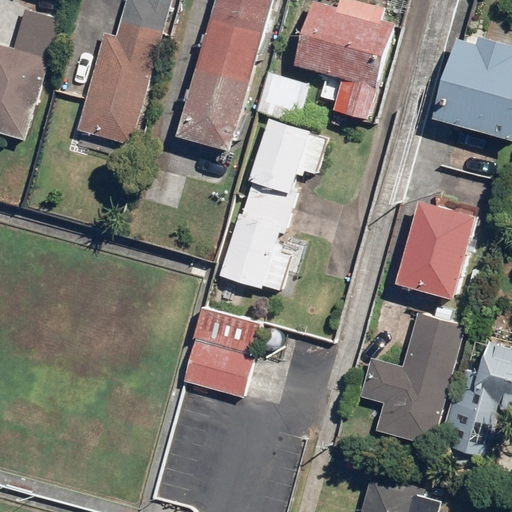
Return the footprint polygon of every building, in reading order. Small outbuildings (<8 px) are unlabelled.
[(135,143),(172,0),(125,0),(117,33),(105,30),(78,128),(135,143)] [(237,147),(275,0),(216,0),(182,133),(237,147)] [(373,118),(400,21),(386,17),(388,9),(356,0),(340,0),(339,4),(323,0),(315,0),(299,63),(345,75),(336,108),(373,118)] [(53,64),(66,17),(25,6),(14,48),(0,44),(0,130),(29,138),(49,63),(53,64)] [(511,43),(481,36),(479,42),(461,38),(441,118),(511,136),(511,43)] [(296,121),(307,82),(266,70),(255,110),(296,121)] [(310,132),(311,129),(269,117),(251,180),(293,192),(298,172),(305,174),(306,168),(316,171),(326,137),(310,132)] [(458,297),(481,214),(423,198),(400,281),(458,297)] [(276,241),(282,223),(240,211),(222,274),(264,286),(264,283),(280,287),(290,253),(282,250),(284,243),(276,241)] [(179,252),(145,245),(141,262),(175,270),(179,252)] [(201,307),(183,378),(243,393),(261,323),(201,307)] [(432,443),(463,322),(415,309),(401,364),(369,356),(359,394),(382,400),(374,428),(432,443)] [(511,344),(490,339),(481,372),(458,366),(438,440),(488,453),(502,399),(511,401),(511,344)] [(418,511),(426,487),(370,472),(359,511),(418,511)]
